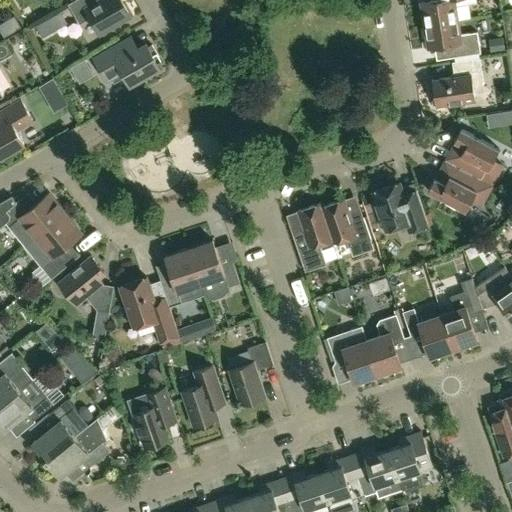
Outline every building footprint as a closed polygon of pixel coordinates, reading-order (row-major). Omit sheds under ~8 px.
[(120,0),(97,0),(94,2),(92,0),(73,0),(67,4),(79,24),(89,18),(99,34),(130,16),(120,0)] [(455,6),(467,4),(477,2),(476,0),(434,0),(420,2),(423,25),(458,20),(455,6)] [(14,15),(0,23),(0,29),(4,36),(21,27),(14,15)] [(458,20),(423,25),(427,48),(451,45),(453,57),(480,53),(477,32),(460,34),(458,20)] [(42,22),(35,26),(42,38),(48,34),(42,22)] [(146,43),(128,53),(121,41),(93,58),(106,81),(122,72),(129,85),(159,67),(157,64),(161,62),(152,45),(148,47),(146,43)] [(431,80),(436,106),(475,100),(474,93),(483,81),(479,57),(451,61),(453,71),(449,77),(431,80)] [(0,111),(0,156),(23,143),(15,129),(32,120),(20,100),(0,111)] [(511,109),(501,111),(504,124),(511,122),(511,109)] [(444,159),(492,185),(503,165),(492,160),(498,149),(460,128),(444,159)] [(482,205),(492,185),(444,159),(427,190),(465,211),(471,200),(482,205)] [(398,183),(373,191),(386,230),(411,221),(414,229),(428,224),(416,190),(402,194),(398,183)] [(35,237),(65,213),(48,193),(29,208),(21,198),(16,202),(11,196),(0,202),(0,226),(5,222),(24,246),(35,237)] [(352,254),(349,246),(370,239),(363,217),(351,221),(343,199),(321,206),(320,203),(333,243),(339,259),(352,254)] [(333,243),(320,203),(297,210),(305,233),(293,237),(305,271),(326,264),(319,243),(331,239),(332,243),(333,243)] [(35,237),(24,246),(50,279),(72,261),(62,249),(81,233),(65,213),(35,237)] [(212,239),(188,247),(204,294),(205,294),(207,296),(211,298),(214,298),(223,295),(225,293),(227,290),(228,286),(239,282),(232,261),(220,264),(212,239)] [(161,284),(166,297),(169,306),(204,294),(188,247),(164,255),(173,280),(161,284)] [(104,342),(109,312),(113,286),(102,284),(103,282),(98,277),(104,272),(90,255),(58,281),(76,303),(85,296),(96,310),(97,310),(92,340),(104,342)] [(491,274),(474,286),(479,301),(482,308),(499,302),(511,320),(511,280),(501,288),(491,274)] [(169,306),(166,297),(154,301),(146,276),(119,285),(133,326),(151,320),(159,343),(179,337),(169,306)] [(465,306),(479,301),(474,286),(471,278),(460,281),(464,291),(450,296),(455,309),(441,314),(453,348),(477,340),(465,306)] [(453,348),(441,314),(418,322),(413,308),(402,312),(410,335),(421,332),(429,356),(453,348)] [(361,326),(377,373),(401,365),(393,341),(403,338),(395,314),(379,320),(376,324),(380,335),(366,339),(361,326)] [(217,330),(212,316),(191,323),(196,337),(217,330)] [(377,373),(361,326),(327,338),(335,361),(345,357),(353,381),(377,373)] [(265,341),(259,344),(259,343),(247,347),(251,361),(229,369),(241,404),(264,396),(255,370),(266,366),(273,363),(265,341)] [(71,345),(59,355),(69,366),(82,356),(71,345)] [(0,403),(18,389),(32,378),(11,352),(0,361),(0,403)] [(216,418),(213,408),(224,404),(211,365),(193,371),(198,385),(182,390),(193,426),(216,418)] [(32,378),(18,389),(0,403),(0,425),(3,429),(26,411),(33,419),(53,403),(32,378)] [(144,393),(149,407),(133,412),(145,448),(168,440),(163,426),(176,422),(164,387),(144,393)] [(511,388),(501,392),(499,396),(500,398),(498,399),(501,408),(489,412),(503,455),(511,452),(511,388)] [(43,458),(45,460),(96,418),(74,435),(65,424),(78,413),(67,399),(47,415),(54,423),(31,442),(44,457),(43,458)] [(105,439),(96,418),(45,460),(46,461),(47,461),(59,476),(82,457),(89,466),(109,450),(102,441),(105,439)] [(432,466),(428,454),(420,430),(400,437),(402,444),(388,449),(401,489),(412,486),(408,474),(421,470),(420,469),(432,466)] [(378,497),(391,493),(401,489),(388,449),(373,454),(371,447),(351,454),(364,494),(376,490),(378,497)] [(364,494),(351,454),(330,461),(333,468),(318,473),(328,501),(332,511),(347,511),(356,509),(352,498),(364,494)] [(328,501),(318,473),(303,478),(301,471),(281,478),(292,511),(306,511),(306,509),(328,501)] [(292,511),(281,478),(261,484),(263,491),(248,496),(253,511),(292,511)] [(211,501),(214,511),(253,511),(248,496),(234,501),(231,494),(211,501)] [(214,511),(211,501),(191,508),(192,511),(214,511)]
